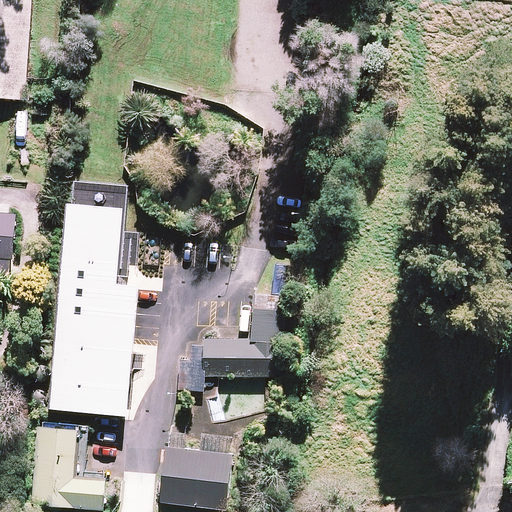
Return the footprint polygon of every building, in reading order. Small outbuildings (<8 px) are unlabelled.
[(32,0),(26,0),(0,0),(0,96),(26,98),(32,0)] [(17,214),(0,212),(0,256),(14,257),(17,214)] [(97,216),(69,212),(68,224),(95,228),(97,216)] [(75,234),(55,233),(51,305),(71,306),(73,264),(75,234)] [(206,361),(182,360),(181,389),(205,390),(205,374),(281,377),(284,284),(256,283),(254,340),(206,338),(206,361)] [(89,447),(90,427),(42,422),(35,500),(106,507),(109,478),(86,476),(89,447)] [(234,453),(169,446),(162,501),(227,508),(234,453)]
